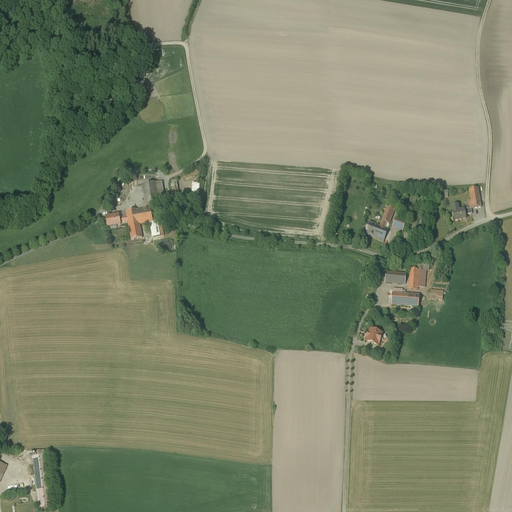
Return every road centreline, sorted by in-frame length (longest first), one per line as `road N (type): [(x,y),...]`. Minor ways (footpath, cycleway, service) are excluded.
road 1 (unclassified): [(511,212),(390,258),(206,231),(173,209),(161,174),(128,171),(98,215),(0,264)]
road 2 (track): [(0,32),(185,44),(205,147),(166,178)]
road 3 (track): [(488,219),(490,139),(478,44),(489,0)]
